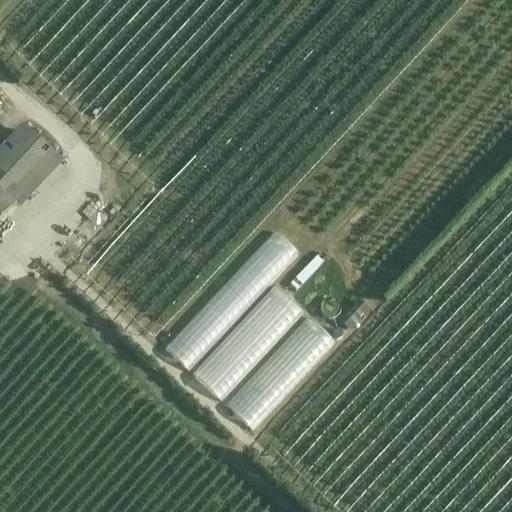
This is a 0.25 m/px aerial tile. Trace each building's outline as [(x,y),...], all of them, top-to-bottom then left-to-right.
[(52,89),(63,97),(81,71),(70,63),(52,89)] [(0,225),(15,209),(59,163),(30,136),(0,167),(0,225)] [(96,288),(132,321),(254,187),(237,171),(227,182),(208,165),(96,288)] [(85,241),(97,226),(86,216),(73,230),(85,241)] [(272,226),(168,344),(190,364),(294,246),(272,226)] [(319,247),(288,282),(297,290),(328,254),(319,247)] [(271,282),(191,374),(221,400),(301,308),(271,282)] [(225,406),(250,427),(327,332),(302,312),(225,406)] [(334,431),(323,421),(356,387),(363,394),(379,377),(370,369),(388,351),(380,344),(397,326),(387,317),(269,440),(298,468),(334,431)]
